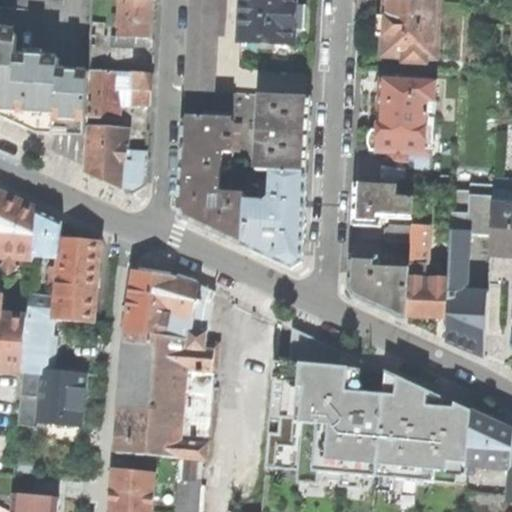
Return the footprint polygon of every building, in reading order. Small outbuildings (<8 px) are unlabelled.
[(150,0),(121,0),(120,28),(119,38),(136,38),(149,39),(150,0)] [(191,0),(187,90),(214,91),(218,0),(191,0)] [(295,8),(295,0),(242,0),(240,42),(294,45),(295,29),(304,30),(304,18),(305,8),(295,8)] [(427,58),(438,59),(441,2),(395,0),(387,0),(387,17),(380,17),(380,26),(379,36),(386,36),(385,56),(405,57),(405,62),(427,63),(427,58)] [(45,135),(54,136),(58,72),(59,60),(15,57),(16,39),(16,36),(14,33),(11,31),(1,30),(1,33),(0,41),(0,116),(15,123),(39,134),(45,135)] [(135,48),(136,38),(119,38),(112,38),(112,48),(135,48)] [(90,74),(88,117),(101,118),(119,119),(121,86),(136,86),(137,73),(90,71),(90,74)] [(58,72),(54,136),(76,136),(86,137),(87,127),(88,117),(90,74),(79,73),(58,72)] [(137,73),(136,86),(135,104),(150,105),(152,74),(137,73)] [(393,154),(393,163),(407,163),(407,155),(431,156),(433,115),(434,115),(437,83),(382,80),(380,120),(379,132),(373,132),(369,138),(369,144),(372,151),(378,151),(378,154),(393,154)] [(236,94),(186,92),(185,108),(235,111),(236,94)] [(273,171),(307,173),(309,130),(310,98),(261,96),(257,170),(273,171)] [(101,118),(88,117),(87,127),(101,128),(101,118)] [(201,122),(185,121),(180,211),(182,215),(184,219),(213,231),(243,246),(245,201),(245,195),(220,194),(222,152),(233,153),(234,123),(204,122),(204,118),(203,118),(201,118),(201,122)] [(101,128),(87,127),(86,137),(84,172),(125,191),(127,165),(129,129),(115,128),(101,128)] [(133,165),(127,165),(125,191),(133,195),(140,191),(146,187),(148,153),(134,152),(133,165)] [(245,201),(243,246),(267,257),(293,269),(302,263),(304,216),(307,173),(273,171),(271,197),(264,202),(245,201)] [(496,178),(495,187),(495,193),(511,194),(511,178),(499,178),(496,178)] [(356,205),(355,225),(381,227),(381,218),(413,220),(414,198),(397,197),(398,188),(357,185),(356,205)] [(472,186),(472,193),(474,193),(474,197),(494,198),(495,193),(495,187),(472,186)] [(453,230),(472,230),(474,197),(474,193),(472,193),(455,192),(453,230)] [(511,194),(495,193),(494,198),(492,235),(491,256),(490,286),(505,287),(510,287),(511,286),(511,194)] [(16,260),(34,261),(35,254),(38,212),(18,203),(0,194),(0,258),(6,259),(16,260)] [(494,198),(474,197),(472,230),(470,234),(492,235),(494,198)] [(50,217),(38,212),(35,254),(59,256),(60,239),(62,223),(50,217)] [(399,243),(411,243),(412,228),(390,227),(385,229),(384,242),(399,243)] [(411,248),(410,264),(428,265),(429,229),(412,228),(411,243),(411,248)] [(470,234),(472,230),(453,230),(449,279),(449,292),(458,293),(458,285),(467,285),(470,234)] [(53,320),(94,323),(98,277),(101,243),(60,239),(59,256),(58,267),(52,267),(50,291),(56,291),(55,298),(53,320)] [(356,240),(354,253),(381,255),(382,243),(356,240)] [(409,272),(409,270),(385,268),(379,267),(379,259),(352,258),(350,293),(351,295),(352,296),(407,321),(407,318),(409,272)] [(16,266),(16,260),(6,259),(6,265),(2,269),(9,277),(18,271),(16,266)] [(126,324),(125,330),(190,338),(190,330),(208,331),(215,293),(173,278),(135,271),(126,324)] [(420,272),(409,272),(407,318),(435,319),(442,319),(447,320),(449,292),(449,279),(420,278),(420,272)] [(447,320),(447,339),(464,347),(485,357),(489,294),(463,293),(458,293),(449,292),(447,320)] [(53,322),(53,320),(55,298),(31,295),(29,318),(24,373),(24,375),(41,376),(44,376),(45,370),(48,337),(42,336),(43,321),(53,322)] [(0,370),(24,373),(29,318),(2,316),(4,297),(0,296),(0,370)] [(300,364),(361,370),(362,361),(360,360),(351,356),(293,329),(290,363),(300,364)] [(207,348),(208,331),(190,330),(190,338),(125,330),(115,454),(181,459),(200,460),(204,461),(215,348),(207,348)] [(319,485),(320,473),(312,473),(317,425),(294,423),(300,364),(290,363),(281,363),(275,362),(265,468),(299,471),(298,483),(319,485)] [(361,370),(300,364),(294,423),(317,425),(312,473),(320,473),(340,475),(339,488),(347,488),(359,489),(360,477),(376,478),(384,396),(371,394),(359,393),(361,370)] [(44,376),(41,376),(37,422),(82,426),(85,401),(87,374),(45,370),(44,376)] [(384,396),(376,478),(375,491),(387,492),(395,492),(397,480),(417,482),(468,486),(469,467),(473,412),(386,372),(384,396)] [(37,422),(41,376),(24,375),(20,424),(37,425),(37,422)] [(511,470),(511,431),(496,423),(473,412),(469,467),(511,470)] [(200,460),(181,459),(179,481),(199,483),(200,460)] [(19,472),(33,473),(34,460),(19,460),(19,472)] [(152,511),(155,474),(114,471),(110,511),(152,511)] [(177,511),(202,511),(204,483),(199,483),(179,481),(177,511)] [(58,511),(60,495),(25,492),(16,491),(14,511),(58,511)] [(464,511),(505,511),(507,496),(466,493),(464,511)]
